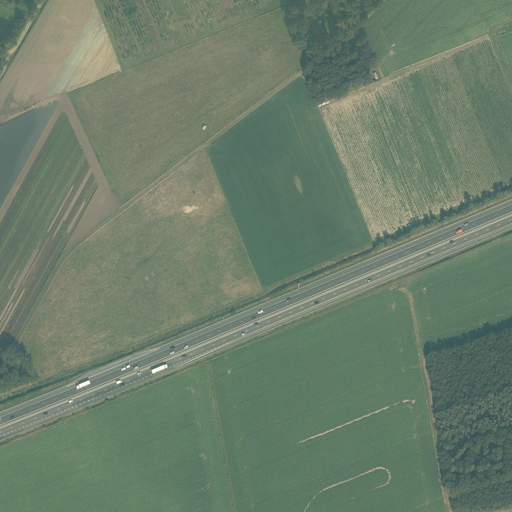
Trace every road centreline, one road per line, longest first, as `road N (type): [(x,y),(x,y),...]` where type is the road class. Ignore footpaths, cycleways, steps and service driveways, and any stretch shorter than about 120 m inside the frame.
road 1 (motorway): [(0,432),(511,219)]
road 2 (motorway): [(511,208),(0,421)]
road 3 (track): [(14,342),(79,242),(305,71)]
road 4 (track): [(373,244),(511,186)]
road 5 (track): [(427,364),(450,511)]
